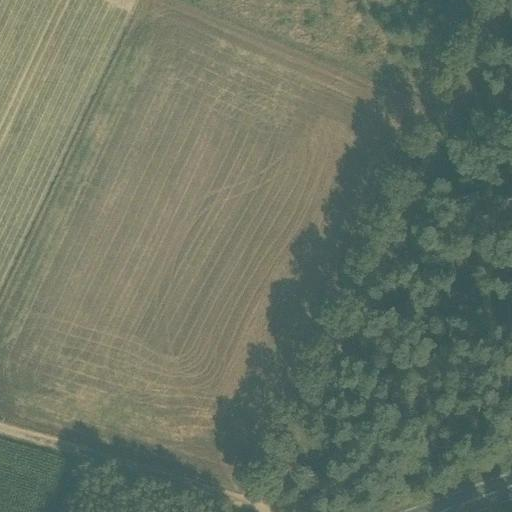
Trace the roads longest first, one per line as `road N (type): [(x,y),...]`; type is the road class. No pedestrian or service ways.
road 1 (track): [(279,511),(511,2)]
road 2 (track): [(0,431),(233,497),(257,511)]
